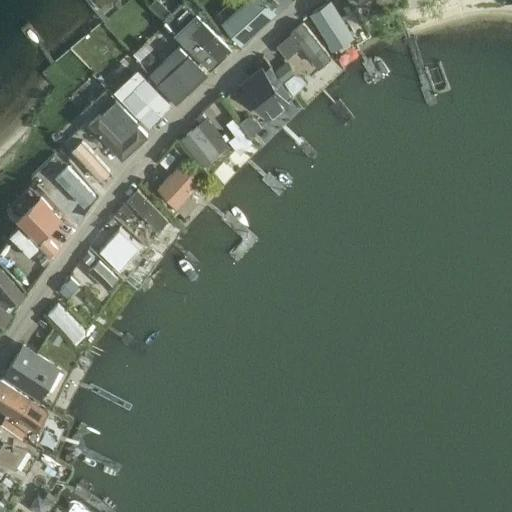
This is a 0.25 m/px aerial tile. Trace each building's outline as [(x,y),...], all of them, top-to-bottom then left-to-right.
[(232,0),(218,14),(224,20),(221,23),(241,46),(283,8),(276,0),(232,0)] [(332,0),(331,0),(309,14),(333,50),(355,35),(332,0)] [(198,14),(175,34),(208,71),(232,49),(198,14)] [(303,21),(278,45),(287,58),(302,46),(320,66),(331,55),(303,21)] [(150,73),(176,103),(207,74),(189,53),(188,55),(179,46),(150,73)] [(150,51),(141,60),(150,69),(159,60),(150,51)] [(296,72),(289,61),(277,70),(284,81),(296,72)] [(291,99),(262,64),(240,83),(269,118),(291,99)] [(138,68),(115,89),(152,128),(174,106),(138,68)] [(148,134),(139,125),(141,122),(124,105),(108,119),(101,112),(89,122),(123,158),(148,134)] [(248,115),(241,121),(251,133),(262,124),(258,118),(248,115)] [(207,118),(182,138),(202,163),(218,150),(207,136),(215,129),(207,118)] [(237,136),(232,142),(238,148),(246,139),(244,137),(240,133),(237,136)] [(97,135),(92,139),(99,146),(103,142),(97,135)] [(181,159),(187,152),(177,142),(170,149),(181,159)] [(108,175),(122,161),(106,143),(90,158),(108,175)] [(158,188),(176,205),(200,179),(182,162),(158,188)] [(56,193),(77,215),(98,196),(78,173),(56,193)] [(169,218),(138,189),(129,199),(160,228),(169,218)] [(39,238),(60,219),(40,198),(19,216),(39,238)] [(134,211),(125,203),(115,214),(124,222),(134,211)] [(114,216),(107,225),(112,229),(119,220),(114,216)] [(33,245),(13,224),(5,231),(25,253),(33,245)] [(120,227),(100,249),(121,268),(140,246),(120,227)] [(47,238),(39,246),(50,258),(58,250),(47,238)] [(99,260),(89,271),(108,289),(118,278),(99,260)] [(0,264),(0,290),(10,304),(25,293),(0,264)] [(71,277),(59,290),(68,298),(80,285),(71,277)] [(0,332),(13,311),(0,302),(0,332)] [(58,304),(48,314),(76,342),(86,332),(58,304)] [(54,329),(48,337),(54,341),(60,332),(54,329)] [(23,343),(2,375),(39,399),(60,366),(23,343)] [(0,406),(17,417),(25,404),(30,407),(34,401),(0,380),(0,406)] [(18,427),(14,432),(26,439),(32,430),(20,423),(18,427)] [(26,473),(39,452),(0,428),(0,457),(14,466),(26,473)]
